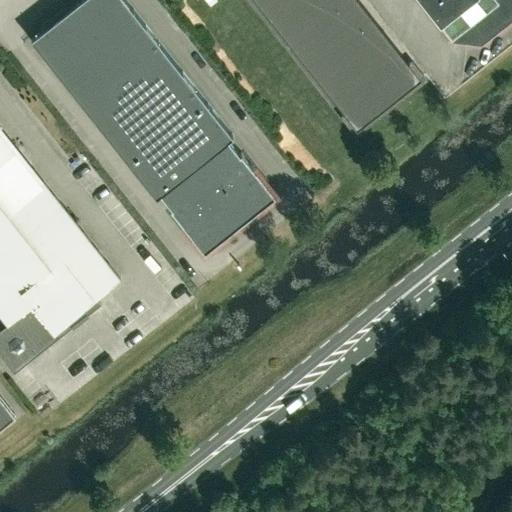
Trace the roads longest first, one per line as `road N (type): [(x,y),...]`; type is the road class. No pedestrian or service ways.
road 1 (unknown): [(0,24),(198,260),(217,257),(288,206),(288,167),(152,0)]
road 2 (primary): [(139,511),(511,217)]
